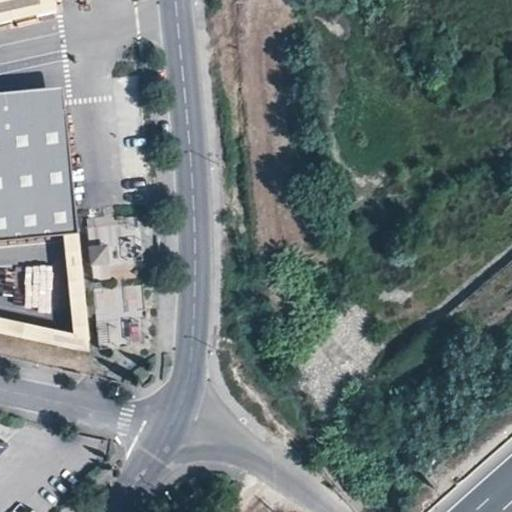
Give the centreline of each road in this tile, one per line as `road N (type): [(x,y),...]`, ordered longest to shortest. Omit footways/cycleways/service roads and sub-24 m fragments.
road 1 (residential): [(174,419),(192,359),(199,257),(179,0)]
road 2 (unclassified): [(174,419),(196,420),(328,511)]
road 3 (residential): [(174,419),(0,386)]
